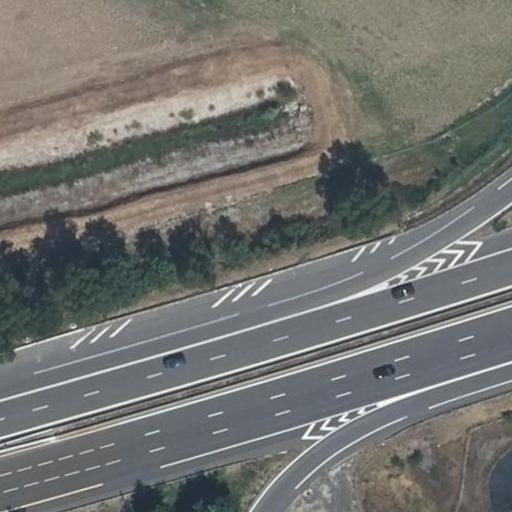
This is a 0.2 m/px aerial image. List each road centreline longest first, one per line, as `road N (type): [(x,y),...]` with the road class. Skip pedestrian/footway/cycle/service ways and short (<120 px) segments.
road 1 (motorway): [(511,196),(469,226),(344,284),(0,393)]
road 2 (motorway): [(511,266),(0,416)]
road 3 (motorway): [(0,487),(511,340)]
road 4 (track): [(221,0),(409,113),(440,120),(511,68)]
road 5 (motorway): [(266,511),(343,436),(511,370)]
